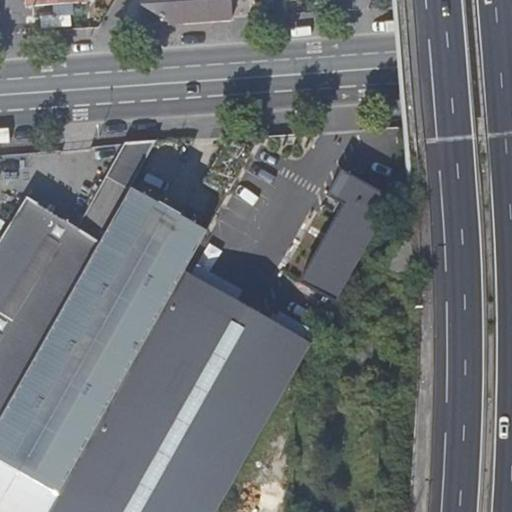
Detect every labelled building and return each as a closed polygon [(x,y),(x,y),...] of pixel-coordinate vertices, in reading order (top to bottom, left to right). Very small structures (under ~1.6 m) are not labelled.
[(90,3),(74,31),(98,29),(115,0),(28,0),(29,8),(90,3)] [(172,24),(231,19),(229,0),(145,0),(146,8),(172,24)] [(128,192),(57,317),(45,337),(0,417),(0,463),(55,496),(181,275),(204,234),(243,165),(249,154),(232,145),(207,187),(211,190),(216,193),(206,211),(201,208),(190,226),(128,192)] [(22,202),(0,237),(0,412),(21,379),(45,337),(57,317),(152,145),(126,146),(77,233),(22,202)] [(267,179),(243,165),(204,234),(237,252),(250,230),(241,224),(267,179)] [(303,289),(362,187),(337,173),(336,175),(338,176),(325,198),(340,207),(296,285),(303,289)] [(389,202),(362,187),(303,289),(331,305),(389,202)] [(211,190),(201,208),(206,211),(216,193),(211,190)] [(204,234),(181,275),(213,293),(237,252),(204,234)] [(55,496),(46,511),(173,511),(279,330),(273,327),(213,293),(181,275),(55,496)] [(279,330),(303,289),(296,285),(273,327),(279,330)] [(279,330),(308,347),(318,330),(331,305),(303,289),(279,330)] [(214,511),(271,412),(308,347),(279,330),(173,511),(214,511)] [(0,493),(31,511),(46,511),(55,496),(0,463),(0,493)] [(0,511),(31,511),(0,493),(0,511)]
